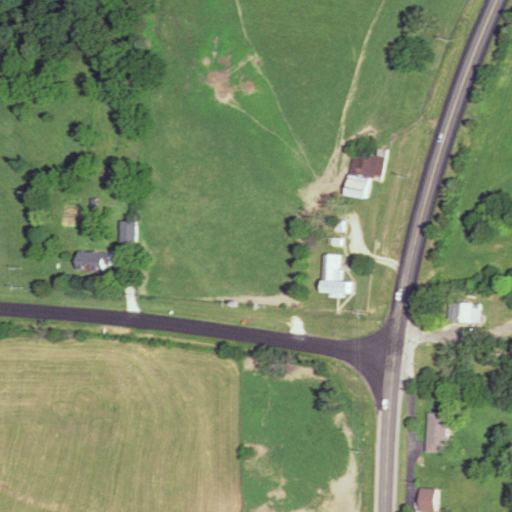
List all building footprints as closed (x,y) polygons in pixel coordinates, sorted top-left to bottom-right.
[(388,151),(380,150),(379,157),(357,152),(352,181),(367,184),(368,178),(383,181),(388,151)] [(122,243),(136,243),(136,222),(122,222),(122,243)] [(118,253),(78,253),(78,272),(105,272),(105,266),(118,266),(118,253)] [(342,282),(342,255),(326,255),(326,297),(353,297),(353,282),(342,282)] [(482,304),(457,304),(457,323),(482,323),(482,304)] [(429,453),(448,453),(448,414),(429,414),(429,453)] [(437,511),(438,489),(420,489),(419,511),(437,511)]
